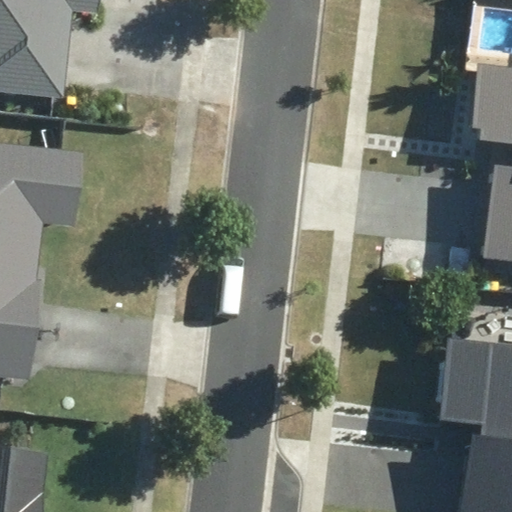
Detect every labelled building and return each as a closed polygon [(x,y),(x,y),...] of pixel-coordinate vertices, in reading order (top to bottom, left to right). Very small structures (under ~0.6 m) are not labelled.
[(0,0),(0,103),(53,109),(63,21),(86,23),(88,0),(0,0)] [(481,177),(471,269),(511,273),(511,81),(465,76),(457,152),(505,157),(503,179),(481,177)] [(0,386),(17,388),(34,232),(64,235),(72,160),(0,151),(0,386)] [(458,435),(449,511),(511,511),(511,358),(433,350),(424,431),(458,435)] [(0,511),(29,511),(35,459),(0,455),(0,511)]
